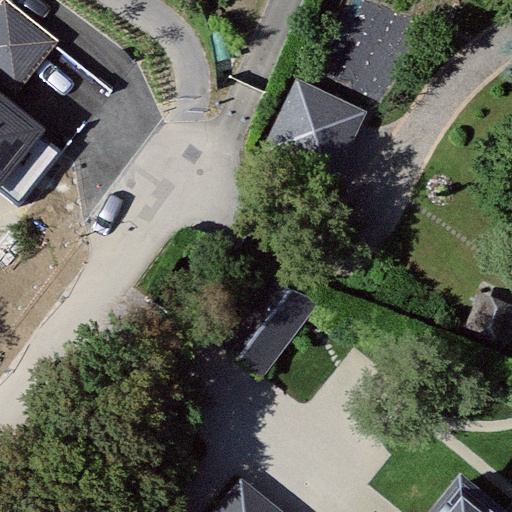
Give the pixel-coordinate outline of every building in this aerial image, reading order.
[(47,100),(5,67),(0,72),(0,122),(18,137),(47,100)] [(362,109),(298,79),(263,152),(327,183),(362,109)] [(316,299),(265,284),(226,333),(265,364),(316,299)] [(511,334),(511,302),(483,291),(466,334),(506,349),(511,334)] [(415,511),(280,511),(241,482),(218,511),(511,511),(511,479),(465,445),(415,511)]
